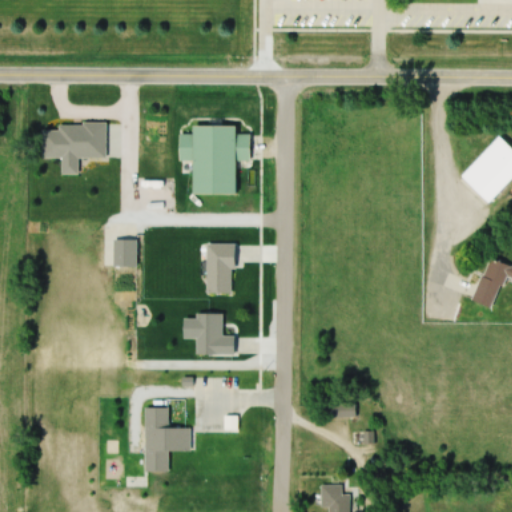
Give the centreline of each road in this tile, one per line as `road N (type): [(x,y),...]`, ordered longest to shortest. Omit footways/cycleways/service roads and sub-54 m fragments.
road 1 (tertiary): [(511,74),(0,70)]
road 2 (residential): [(287,511),(284,74)]
